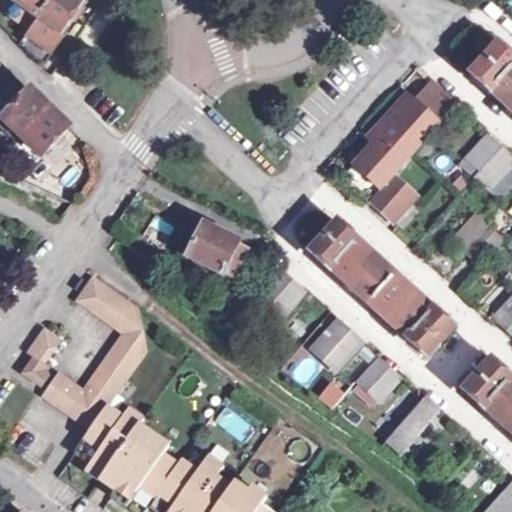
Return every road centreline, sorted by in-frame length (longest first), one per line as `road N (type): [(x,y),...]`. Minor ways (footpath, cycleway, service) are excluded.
road 1 (residential): [(167,96),(268,201),(437,10),(412,0)]
road 2 (residential): [(167,96),(0,343)]
road 3 (residential): [(186,64),(262,60),(301,46),(330,0)]
